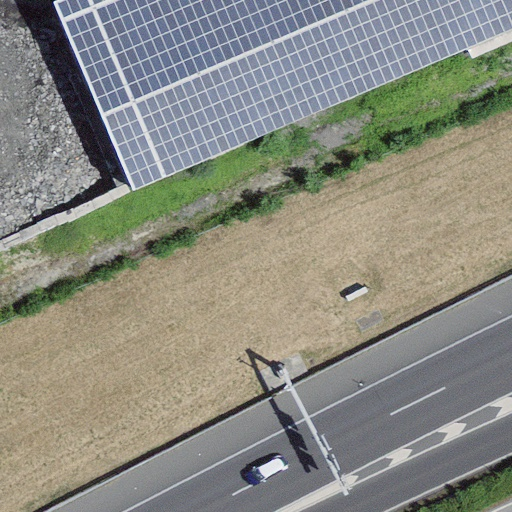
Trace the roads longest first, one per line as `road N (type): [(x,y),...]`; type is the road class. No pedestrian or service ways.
road 1 (motorway): [(511,365),(229,511)]
road 2 (motorway): [(511,417),(294,511)]
